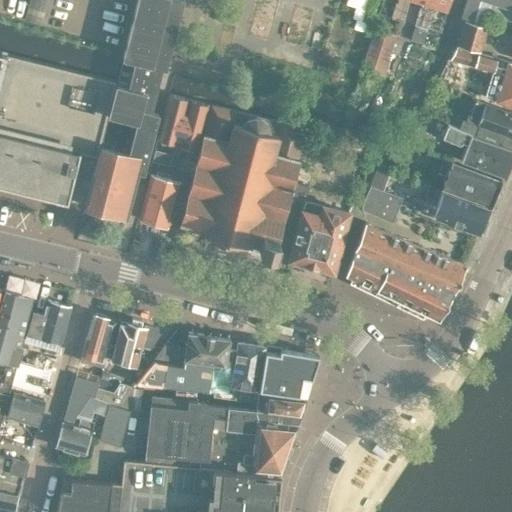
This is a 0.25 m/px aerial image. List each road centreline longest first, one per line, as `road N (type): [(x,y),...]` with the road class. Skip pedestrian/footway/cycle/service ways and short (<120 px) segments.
road 1 (residential): [(395,388),(343,330),(92,265)]
road 2 (residential): [(33,511),(92,265)]
road 3 (tertiary): [(395,388),(460,331),(511,222)]
road 4 (tertiary): [(306,511),(326,450),(395,388)]
